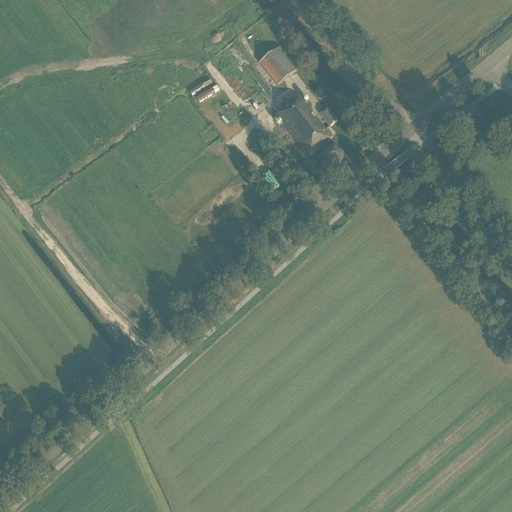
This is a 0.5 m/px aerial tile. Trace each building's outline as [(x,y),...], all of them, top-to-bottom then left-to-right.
[(233,48),(225,55),(239,72),(246,65),(233,48)] [(279,49),(260,64),(277,86),(297,71),(279,49)] [(263,92),(255,80),(247,86),(226,54),(214,62),(241,105),(263,92)] [(203,85),(205,89),(212,85),(210,81),(203,85)] [(190,94),(192,97),(204,89),(202,85),(190,94)] [(319,91),(314,95),(320,102),(325,98),(319,91)] [(326,153),(320,158),(330,170),(344,159),(334,147),(331,149),(327,143),(333,138),(326,130),(325,131),(298,98),(291,104),(290,102),(275,115),(309,158),(325,145),(327,147),(323,151),(326,153)] [(326,109),(319,115),(330,128),(337,122),(326,109)]
